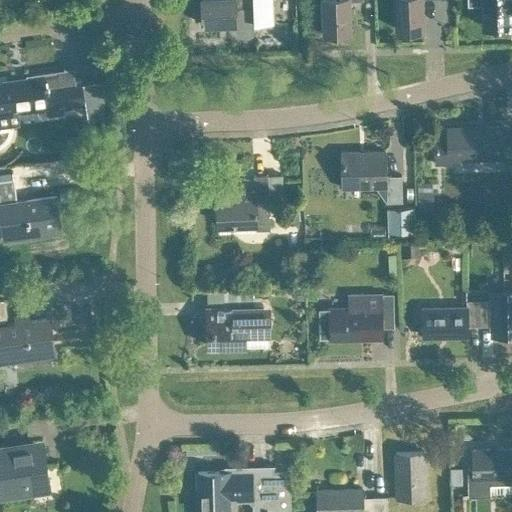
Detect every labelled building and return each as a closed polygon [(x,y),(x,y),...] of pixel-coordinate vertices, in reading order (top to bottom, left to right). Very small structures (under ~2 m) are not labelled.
[(255,25),(255,21),(271,20),(270,0),(200,0),(201,23),(235,21),(235,26),(237,31),(240,34),(245,35),(251,34),(254,30),(255,25)] [(321,0),(323,30),(350,30),(348,0),(321,0)] [(394,0),(396,28),(422,27),(421,0),(394,0)] [(511,0),(467,0),(468,1),(483,0),(484,25),(510,24),(509,7),(511,7),(511,0)] [(0,111),(46,105),(47,110),(49,112),(61,110),(63,108),(84,105),(80,79),(60,81),(58,69),(26,74),(26,77),(0,80),(0,111)] [(82,85),(86,104),(88,117),(107,114),(102,82),(82,85)] [(511,133),(503,134),(503,125),(447,127),(447,136),(435,137),(434,136),(435,163),(451,162),(451,157),(503,155),(503,160),(511,159),(511,133)] [(386,174),(385,150),(341,151),(342,187),(386,185),(386,200),(402,200),(401,174),(386,174)] [(269,227),(268,201),(268,199),(283,199),(282,173),(253,174),(254,189),(216,190),(217,222),(255,221),(255,228),(269,227)] [(0,179),(0,210),(1,220),(4,239),(44,233),(43,226),(59,224),(54,195),(16,200),(12,177),(0,179)] [(421,220),(433,220),(432,197),(420,198),(421,220)] [(286,222),(299,222),(298,198),(286,198),(286,222)] [(388,230),(416,229),(415,205),(387,206),(388,230)] [(401,241),(401,257),(406,262),(414,262),(419,256),(419,245),(423,245),(423,241),(401,241)] [(303,287),(290,287),(290,294),(295,300),(303,300),(303,287)] [(478,298),(479,324),(485,324),(485,321),(491,321),(491,333),(511,332),(511,288),(511,289),(490,289),(490,298),(478,298)] [(348,291),(348,306),(328,307),(329,308),(321,308),(321,337),(329,336),(329,337),(382,336),(381,326),(393,325),(392,292),(382,292),(382,290),(348,291)] [(6,323),(5,313),(6,313),(3,298),(0,298),(0,360),(55,352),(49,316),(30,319),(29,309),(13,312),(14,321),(6,323)] [(467,324),(479,324),(478,298),(466,299),(466,305),(422,306),(422,335),(467,334),(467,324)] [(270,304),(206,305),(207,344),(245,343),(245,332),(263,332),(271,332),(270,304)] [(0,444),(0,495),(50,488),(42,438),(0,444)] [(511,447),(472,449),(472,466),(467,466),(468,495),(490,494),(489,476),(511,475),(511,447)] [(397,496),(425,495),(423,450),(395,451),(397,496)] [(274,471),(273,463),(250,464),(224,464),(224,466),(219,466),(219,470),(197,470),(198,511),(236,511),(236,500),(248,500),(252,503),(252,511),(290,511),(289,470),(274,471)] [(362,495),(362,486),(317,488),(317,511),(386,511),(386,495),(362,495)]
